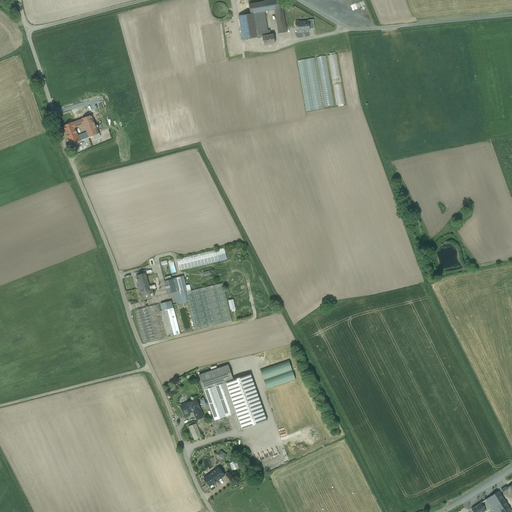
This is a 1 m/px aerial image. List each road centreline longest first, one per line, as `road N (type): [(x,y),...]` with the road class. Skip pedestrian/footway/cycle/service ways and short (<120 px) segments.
road 1 (residential): [(212,511),(129,320),(26,31)]
road 2 (unclassified): [(299,0),(364,29),(511,14)]
road 3 (track): [(150,366),(0,405)]
road 4 (unclassified): [(26,31),(148,0)]
